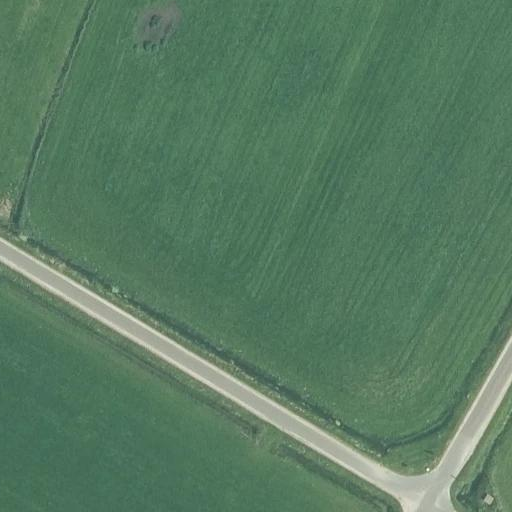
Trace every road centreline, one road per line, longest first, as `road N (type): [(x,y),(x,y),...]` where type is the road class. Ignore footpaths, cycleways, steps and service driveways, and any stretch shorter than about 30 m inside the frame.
road 1 (unclassified): [(425,504),(0,248)]
road 2 (unclassified): [(425,504),(511,355)]
